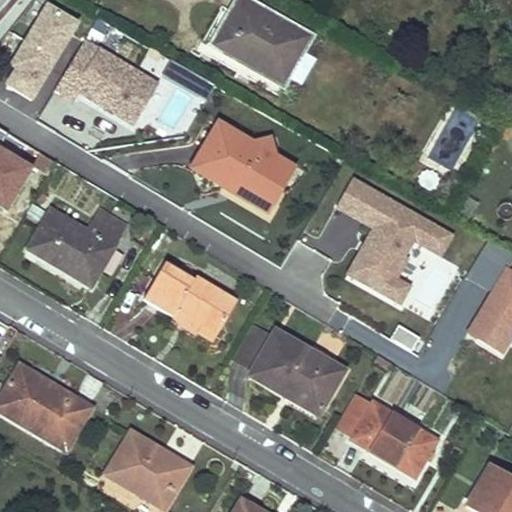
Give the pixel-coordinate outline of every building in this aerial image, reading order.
[(239,0),(237,0),(209,48),(279,88),(287,74),(302,49),(308,39),(239,0)] [(78,22),(45,6),(7,68),(15,73),(6,86),(34,103),(78,22)] [(154,80),(86,40),(54,92),(72,103),(76,95),(131,125),(154,80)] [(302,49),(287,74),(300,83),(315,58),(302,49)] [(215,131),(190,173),(222,192),(225,187),(260,205),(267,193),(274,196),(287,173),(275,166),(265,145),(249,151),(215,131)] [(0,156),(0,210),(2,212),(26,172),(0,156)] [(53,166),(37,156),(30,169),(46,178),(53,166)] [(460,234),(351,173),(329,212),(367,233),(344,273),(397,303),(406,288),(394,281),(414,247),(443,264),(460,234)] [(225,187),(222,192),(263,216),(274,196),(267,193),(260,205),(225,187)] [(48,212),(25,251),(81,285),(88,276),(94,280),(125,227),(96,210),(83,232),(48,212)] [(511,268),(507,265),(466,332),(502,354),(511,337),(511,268)] [(162,270),(143,301),(172,319),(176,314),(215,337),(234,304),(193,279),(190,285),(162,270)] [(88,276),(81,285),(88,290),(94,280),(88,276)] [(176,314),(172,319),(212,344),(215,337),(176,314)] [(250,324),(228,361),(249,375),(272,337),(250,324)] [(392,338),(411,348),(419,335),(400,325),(392,338)] [(249,375),(247,378),(280,398),(286,390),(320,409),(341,374),(273,334),(272,337),(249,375)] [(389,367),(375,359),(368,370),(382,378),(389,367)] [(18,369),(0,399),(0,414),(63,452),(87,411),(18,369)] [(286,390),(280,398),(315,419),(320,409),(286,390)] [(370,409),(352,398),(332,432),(349,442),(370,409)] [(371,406),(370,409),(349,442),(349,443),(412,480),(434,444),(371,406)] [(130,436),(105,477),(162,510),(186,470),(172,461),(168,467),(155,459),(159,453),(130,436)] [(159,453),(155,459),(168,467),(172,461),(159,453)] [(511,511),(511,487),(484,470),(463,506),(473,511),(511,511)] [(258,511),(242,503),(236,511),(258,511)]
